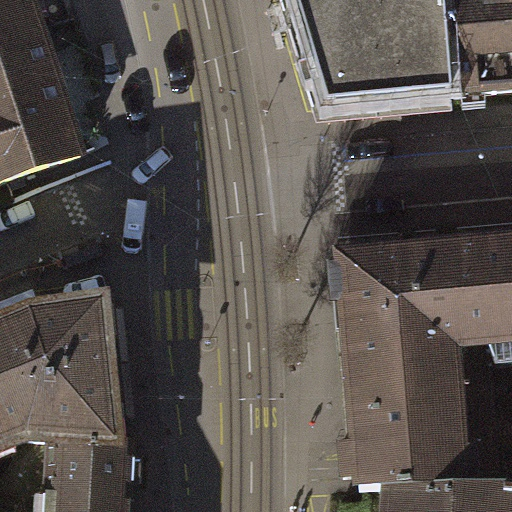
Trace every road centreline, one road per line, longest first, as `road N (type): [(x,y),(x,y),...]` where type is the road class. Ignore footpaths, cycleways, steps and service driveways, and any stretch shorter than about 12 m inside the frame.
road 1 (primary): [(205,189),(218,511)]
road 2 (residential): [(511,162),(205,189)]
road 3 (residential): [(205,189),(93,203),(0,243)]
road 4 (primary): [(176,0),(205,189)]
